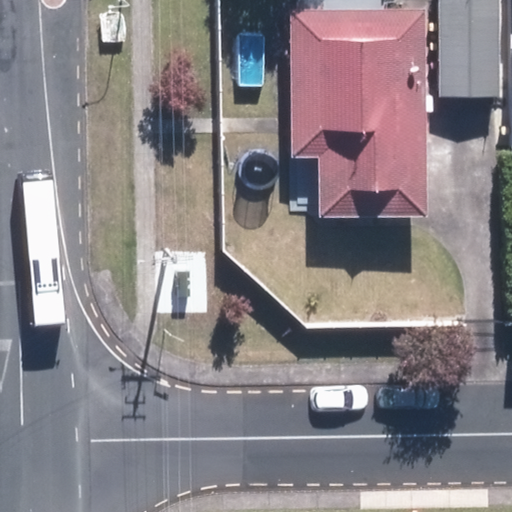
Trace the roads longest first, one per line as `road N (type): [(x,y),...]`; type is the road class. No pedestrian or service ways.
road 1 (residential): [(511,438),(16,450)]
road 2 (tertiary): [(9,0),(16,450)]
